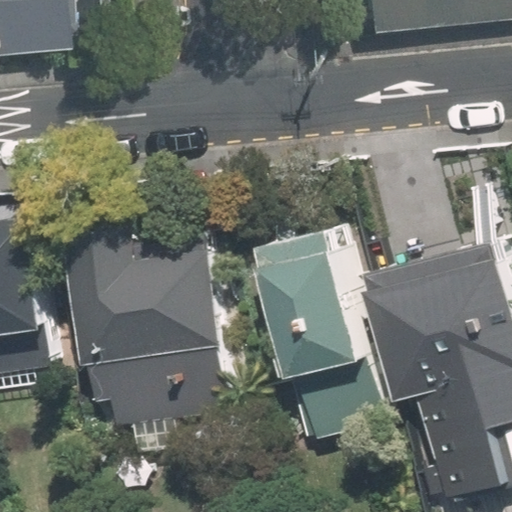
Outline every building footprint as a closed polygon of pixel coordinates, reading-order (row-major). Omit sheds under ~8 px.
[(75,0),(0,0),(0,42),(79,35),(75,0)] [(511,0),(375,0),(377,13),(511,1),(511,0)] [(30,191),(0,194),(0,321),(46,316),(30,191)] [(222,209),(84,227),(101,353),(239,335),(222,209)] [(351,213),(281,227),(323,436),(392,422),(351,213)] [(377,256),(424,468),(503,450),(495,416),(511,411),(511,237),(510,226),(377,256)]
